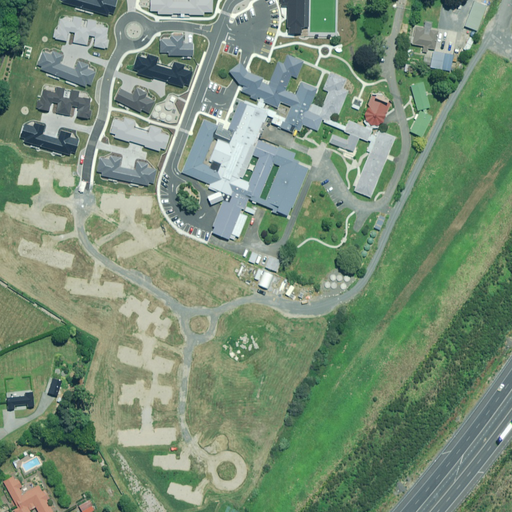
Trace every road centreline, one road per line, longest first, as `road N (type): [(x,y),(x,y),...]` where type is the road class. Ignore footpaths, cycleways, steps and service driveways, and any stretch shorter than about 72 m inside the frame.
road 1 (unknown): [(187,220),(233,245),(283,241),(315,164),(310,149),(284,134)]
road 2 (motorway): [(408,511),(511,379)]
road 3 (unknown): [(187,220),(211,216),(207,188),(175,172),(174,206)]
